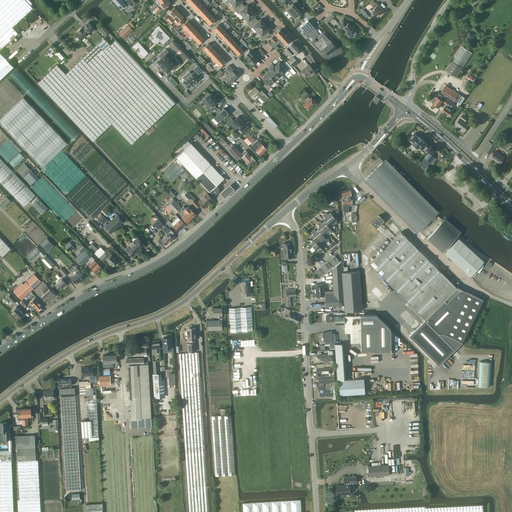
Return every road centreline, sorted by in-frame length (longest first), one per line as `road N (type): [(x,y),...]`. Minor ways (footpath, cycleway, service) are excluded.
road 1 (secondary): [(0,350),(184,244),(289,146)]
road 2 (tertiary): [(0,401),(67,353),(190,298),(285,210)]
road 3 (residential): [(317,511),(296,233),(285,210)]
road 4 (residential): [(511,304),(456,272),(347,166)]
road 5 (unclassified): [(511,192),(406,103)]
road 6 (secondary): [(414,115),(511,208)]
road 7 (residential): [(242,96),(232,105),(208,80),(186,102),(150,64)]
road 8 (secondary): [(511,203),(414,115)]
